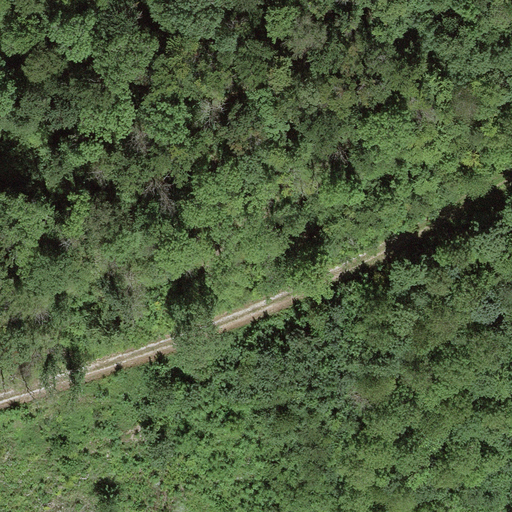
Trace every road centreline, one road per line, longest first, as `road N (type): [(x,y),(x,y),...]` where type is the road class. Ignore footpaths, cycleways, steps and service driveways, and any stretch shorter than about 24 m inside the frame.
road 1 (track): [(511,183),(314,279),(101,368),(0,397)]
road 2 (track): [(0,238),(137,170),(381,0)]
